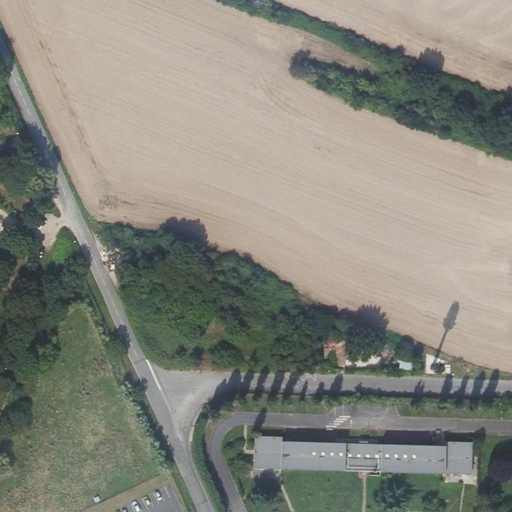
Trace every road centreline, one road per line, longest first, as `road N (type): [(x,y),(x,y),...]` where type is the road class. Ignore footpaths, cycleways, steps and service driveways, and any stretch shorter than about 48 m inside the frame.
road 1 (residential): [(158,400),(0,49)]
road 2 (unclassified): [(511,389),(222,382),(158,400)]
road 3 (residential): [(206,511),(158,400)]
